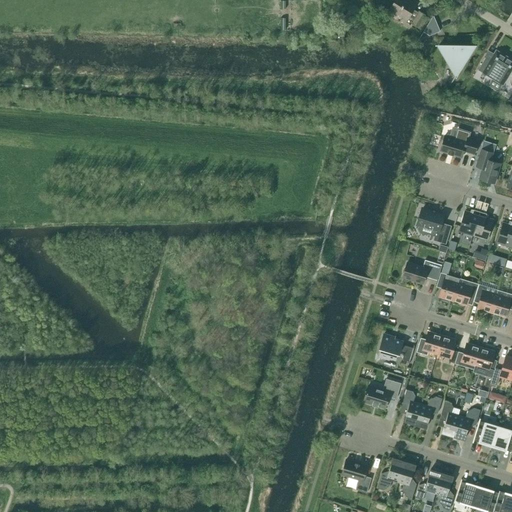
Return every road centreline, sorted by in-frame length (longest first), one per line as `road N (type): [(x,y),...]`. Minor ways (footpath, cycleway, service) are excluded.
road 1 (residential): [(511,479),(354,430)]
road 2 (residential): [(511,341),(390,304)]
